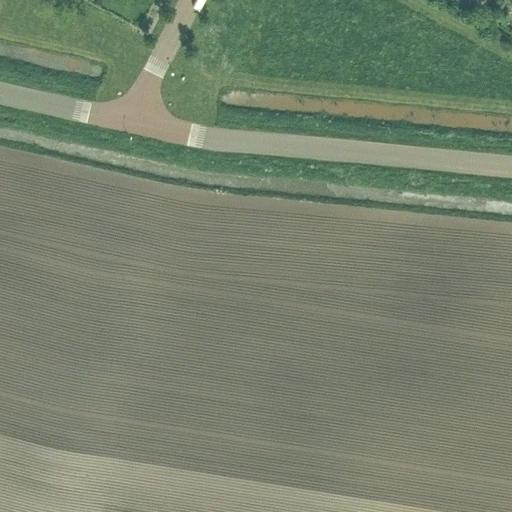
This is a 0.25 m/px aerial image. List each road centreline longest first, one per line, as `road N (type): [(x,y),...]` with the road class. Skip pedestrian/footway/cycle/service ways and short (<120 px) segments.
road 1 (residential): [(135,121),(198,135),(511,166)]
road 2 (residential): [(0,91),(135,121)]
road 3 (residential): [(135,121),(141,90),(189,0)]
